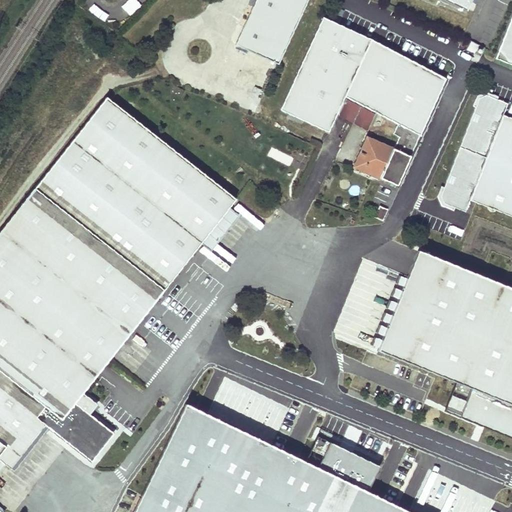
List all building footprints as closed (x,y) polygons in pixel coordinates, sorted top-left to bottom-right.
[(135,0),(128,0),(120,5),(127,15),(139,6),(135,0)] [(253,0),(233,43),(275,63),(304,0),(253,0)] [(430,0),(463,15),(469,0),(430,0)] [(93,3),(89,9),(104,20),(108,14),(93,3)] [(511,10),(494,58),(511,64),(511,10)] [(322,17),(279,109),(328,132),(344,97),(371,39),(322,17)] [(371,39),(344,97),(396,124),(419,136),(445,78),(371,39)] [(486,95),(479,98),(476,106),(475,106),(444,187),(441,196),(444,202),(454,206),(453,207),(465,211),(470,200),(511,216),(511,118),(503,115),(508,103),(496,98),(496,99),(486,95)] [(0,511),(0,460),(4,463),(9,467),(43,424),(46,426),(90,460),(112,433),(88,414),(95,404),(81,393),(200,242),(228,207),(235,199),(105,98),(0,231),(0,511)] [(346,99),(338,115),(351,122),(360,106),(346,99)] [(361,107),(352,122),(366,129),(374,114),(361,107)] [(382,173),(380,178),(396,185),(419,136),(396,124),(392,133),(398,136),(392,148),(382,173)] [(366,137),(353,166),(374,175),(376,170),(382,173),(392,148),(366,137)] [(379,205),(374,216),(381,220),(387,209),(379,205)] [(228,207),(200,242),(210,250),(237,215),(228,207)] [(414,249),(422,253),(426,254),(429,247),(417,242),(414,249)] [(387,340),(382,353),(452,381),(440,411),(511,439),(511,288),(426,254),(422,253),(417,266),(407,290),(397,316),(387,340)] [(410,263),(400,287),(407,290),(417,266),(410,263)] [(390,313),(380,337),(387,340),(397,316),(390,313)] [(317,511),(330,484),(181,413),(134,511),(317,511)] [(43,424),(9,467),(12,470),(46,426),(43,424)] [(32,456),(26,459),(34,471),(39,467),(32,456)] [(374,511),(377,506),(330,484),(317,511),(374,511)]
